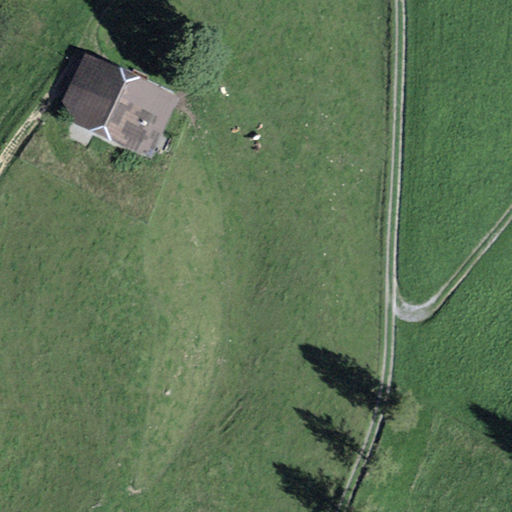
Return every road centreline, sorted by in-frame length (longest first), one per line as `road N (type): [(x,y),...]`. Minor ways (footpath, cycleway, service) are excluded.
road 1 (track): [(400,0),(391,298),(415,313),(436,303),(511,210)]
road 2 (track): [(340,511),(386,385),(391,298)]
